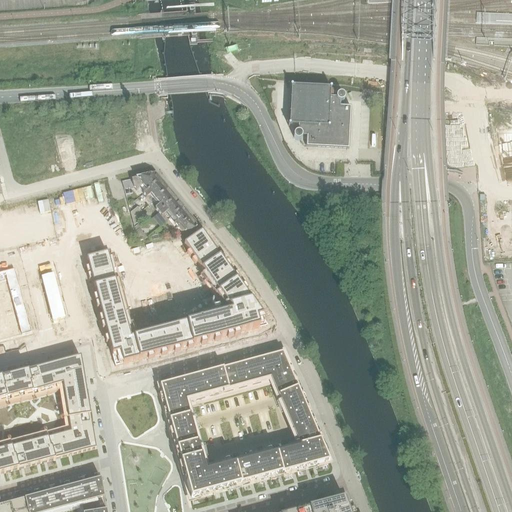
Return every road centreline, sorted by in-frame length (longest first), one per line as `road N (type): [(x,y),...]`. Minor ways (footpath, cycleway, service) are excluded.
road 1 (secondary): [(499,511),(433,304),(420,203),(422,131)]
road 2 (secondary): [(511,503),(454,333),(422,131)]
road 3 (secondary): [(403,155),(414,296),(478,511)]
road 4 (secondary): [(403,155),(394,184),(402,319),(458,511)]
road 5 (residential): [(291,339),(159,154)]
road 6 (residential): [(104,390),(291,339)]
road 7 (residential): [(12,194),(52,347)]
road 8 (secondary): [(411,0),(403,155)]
road 9 (residential): [(350,480),(291,339)]
road 10 (residential): [(12,194),(159,154)]
road 11 (secondary): [(422,131),(427,0)]
road 12 (residential): [(234,511),(350,480)]
